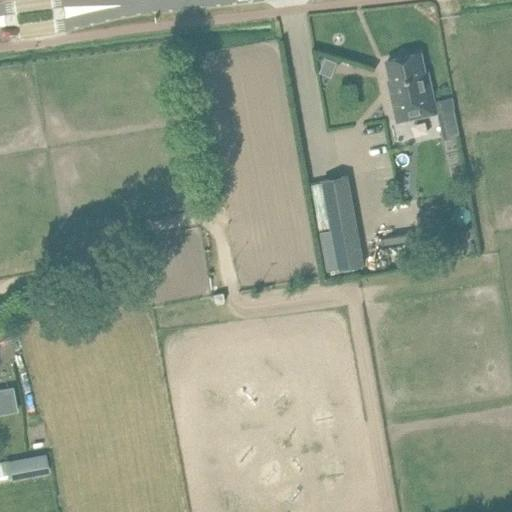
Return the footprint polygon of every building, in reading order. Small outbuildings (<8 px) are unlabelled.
[(419,53),(387,60),(392,81),(390,81),(399,119),(434,111),(426,73),(423,74),(419,53)] [(451,97),(436,100),(444,137),(457,134),(451,107),(453,106),(451,97)] [(365,265),(358,226),(348,175),(322,179),(331,231),(322,232),(329,271),(365,265)] [(40,404),(27,407),(31,425),(45,422),(48,435),(64,432),(54,385),(37,389),(40,404)] [(12,387),(5,388),(9,412),(17,411),(12,387)] [(45,453),(0,461),(0,477),(11,475),(12,480),(49,473),(45,453)]
